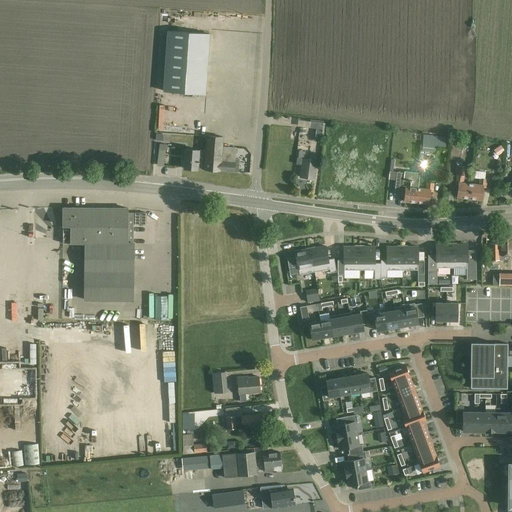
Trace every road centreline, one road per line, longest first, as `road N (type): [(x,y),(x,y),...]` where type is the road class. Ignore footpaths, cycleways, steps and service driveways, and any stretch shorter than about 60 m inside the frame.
road 1 (tertiary): [(256,203),(96,184),(0,186)]
road 2 (tertiary): [(511,218),(403,223),(256,203)]
road 3 (unclassified): [(256,203),(269,0)]
road 4 (residential): [(256,203),(275,365)]
road 5 (residential): [(275,365),(284,411),(337,511)]
road 6 (residential): [(275,365),(410,339)]
road 7 (residential): [(467,490),(348,511)]
